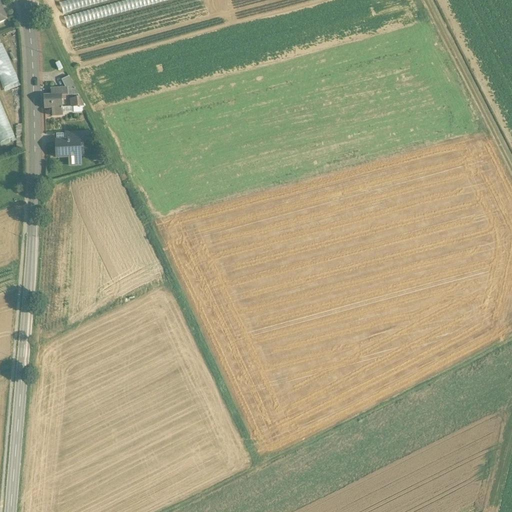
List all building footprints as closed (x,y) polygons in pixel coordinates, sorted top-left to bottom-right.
[(126,17),(69,28),(71,39),(128,28),(126,17)] [(3,46),(1,44),(0,44),(0,84),(2,88),(3,90),(16,85),(19,81),(3,46)] [(69,77),(61,81),(65,89),(67,89),(70,89),(74,89),(69,77)] [(65,89),(53,90),(53,97),(43,97),(44,110),(51,109),(51,117),(63,117),(62,100),(65,100),(65,96),(68,96),(67,89),(65,89)] [(74,99),(71,100),(72,108),(83,108),(79,99),(74,99)] [(0,100),(0,144),(13,139),(14,137),(0,100)] [(90,133),(66,134),(67,142),(80,142),(91,142),(90,133)] [(67,142),(56,143),(57,159),(68,158),(69,166),(78,165),(77,150),(80,150),(80,142),(67,142)]
